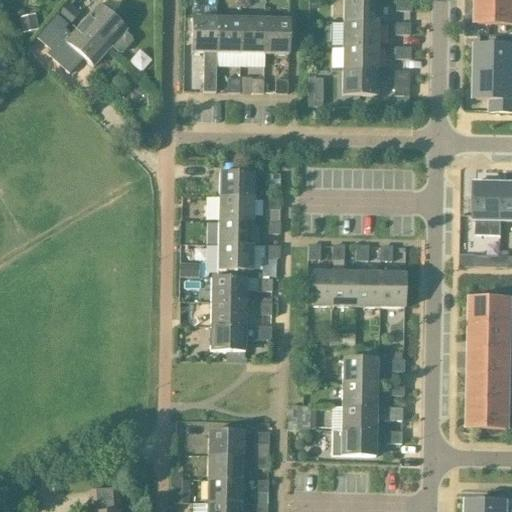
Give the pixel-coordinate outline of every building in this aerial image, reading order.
[(511,0),(477,0),(477,27),(511,27),(511,0)] [(343,25),(378,26),(378,2),(344,1),(343,25)] [(396,1),(396,14),(410,14),(410,2),(396,1)] [(80,15),(67,4),(60,13),(73,24),(80,15)] [(98,7),(82,27),(109,51),(111,49),(117,54),(122,55),(132,44),(131,39),(124,34),(126,31),(98,7)] [(60,13),(56,18),(69,29),(73,24),(60,13)] [(215,56),(216,21),(192,20),(191,55),(215,56)] [(216,21),(215,56),(239,56),(240,21),(216,21)] [(264,22),(240,21),(239,56),(263,57),(264,22)] [(264,22),(263,57),(288,57),(289,22),(264,22)] [(343,25),(342,49),(377,50),(378,26),(343,25)] [(395,25),(395,38),(410,38),(410,26),(395,25)] [(66,44),(94,68),(109,51),(82,27),(66,44)] [(66,58),(48,42),(34,57),(53,74),(66,58)] [(476,75),(511,75),(511,49),(477,48),(476,75)] [(342,49),(342,74),(376,74),(377,50),(342,49)] [(395,50),(394,62),(409,62),(409,50),(395,50)] [(394,73),(393,99),(409,99),(409,74),(394,73)] [(376,74),(342,74),(341,98),(376,99),(376,74)] [(511,75),(476,75),(475,102),(489,103),(489,115),(511,115),(511,75)] [(203,81),(203,95),(215,95),(215,81),(203,81)] [(227,96),(239,95),(239,81),(227,81),(227,96)] [(263,82),(251,81),(251,96),(263,96),(263,82)] [(287,97),(287,82),(275,82),(275,97),(287,97)] [(219,200),(253,201),(253,177),(219,176),(219,200)] [(265,177),(265,189),(280,189),(280,177),(265,177)] [(499,224),(500,187),(474,186),(473,223),(499,224)] [(500,187),(499,224),(511,224),(511,187),(501,187),(500,187)] [(219,200),(218,224),(252,225),(253,201),(219,200)] [(264,200),(264,213),(279,213),(279,201),(264,200)] [(218,224),(218,249),(252,249),(252,225),(218,224)] [(279,237),(279,225),(264,224),(264,237),(279,237)] [(264,248),(263,261),(278,261),(278,249),(264,248)] [(320,248),(307,248),(307,263),(320,263),(320,248)] [(332,248),(331,263),(344,264),(344,249),(332,248)] [(252,249),(218,249),(217,274),(251,274),(252,249)] [(355,249),(355,264),(368,264),(368,249),(355,249)] [(380,249),(379,264),(392,265),(392,250),(380,249)] [(497,271),(498,257),(474,257),(474,271),(497,271)] [(511,257),(498,257),(497,271),(511,271),(511,257)] [(330,310),(331,275),(307,275),(306,310),(330,310)] [(331,275),(330,310),(355,311),(355,276),(331,275)] [(355,276),(355,311),(379,311),(379,276),(355,276)] [(404,277),(379,276),(379,311),(403,312),(404,277)] [(211,281),(210,305),(245,306),(245,282),(211,281)] [(271,294),(272,282),(257,282),(257,294),(271,294)] [(470,328),(507,329),(507,301),(470,301),(470,327),(470,328)] [(210,305),(210,330),(244,331),(244,329),(245,306),(210,305)] [(271,318),(271,306),(256,306),(256,318),(271,318)] [(507,329),(470,328),(470,353),(507,354),(507,353),(507,329)] [(244,331),(210,330),(209,355),(244,355),(244,342),(270,342),(271,330),(244,329),(244,331)] [(329,345),(354,345),(354,336),(330,335),(329,345)] [(507,354),(470,353),(469,378),(506,379),(507,354)] [(342,362),(342,386),(376,387),(376,363),(342,362)] [(388,362),(388,375),(403,375),(403,363),(388,362)] [(506,379),(469,378),(469,403),(506,404),(506,379)] [(342,386),(341,410),(376,411),(376,410),(376,387),(342,386)] [(402,399),(402,387),(388,386),(387,399),(402,399)] [(506,404),(469,403),(469,430),(506,431),(506,404)] [(288,408),(287,433),(309,433),(310,408),(288,408)] [(341,410),(341,434),(375,435),(375,422),(402,423),(402,411),(387,410),(376,410),(376,411),(341,410)] [(341,434),(331,433),(331,459),(375,460),(375,435),(341,434)] [(401,447),(401,434),(387,434),(387,446),(401,447)] [(208,459),(242,460),(242,435),(208,435),(208,459)] [(254,447),(268,448),(269,435),(254,435),(254,447)] [(242,460),(208,459),(207,483),(241,484),(242,460)] [(253,459),(253,471),(268,472),(268,459),(253,459)] [(184,481),(174,481),(173,506),(183,506),(184,481)] [(207,483),(207,507),(241,508),(241,484),(207,483)] [(253,495),(267,496),(267,483),(253,483),(253,495)]
